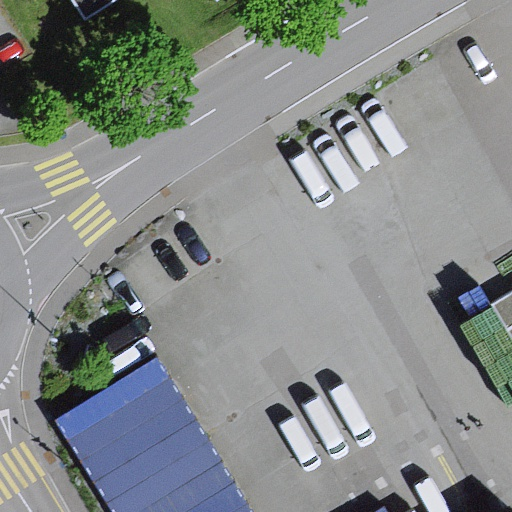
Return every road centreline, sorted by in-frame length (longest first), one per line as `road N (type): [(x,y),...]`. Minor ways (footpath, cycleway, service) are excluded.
road 1 (tertiary): [(401,0),(108,175)]
road 2 (tertiary): [(5,300),(108,175)]
